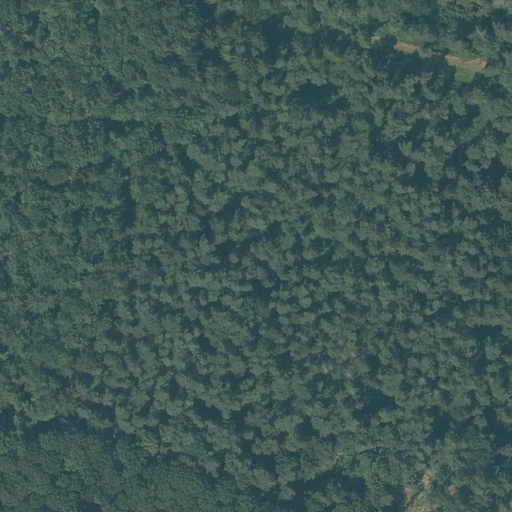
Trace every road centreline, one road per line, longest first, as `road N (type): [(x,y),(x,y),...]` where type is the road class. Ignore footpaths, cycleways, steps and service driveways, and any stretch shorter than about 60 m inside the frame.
road 1 (track): [(2,511),(209,0)]
road 2 (track): [(511,83),(210,0)]
